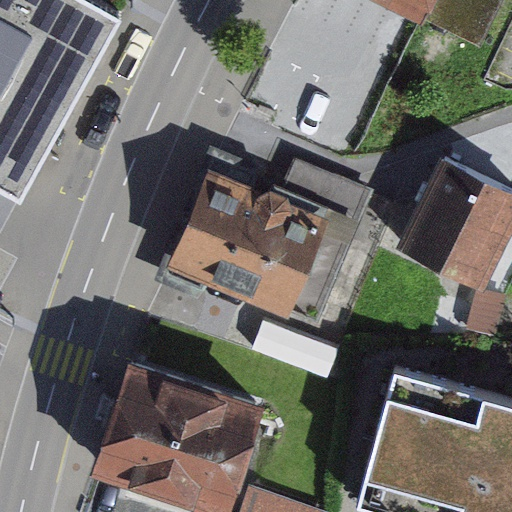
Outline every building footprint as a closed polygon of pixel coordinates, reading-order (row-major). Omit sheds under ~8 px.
[(128,0),(0,0),(0,164),(31,181),(128,0)] [(349,185),(216,132),(161,270),(295,323),(349,185)] [(503,276),(511,257),(511,170),(462,145),(417,233),(503,276)] [(284,390),(146,342),(107,454),(245,502),(284,390)] [(511,511),(511,386),(402,357),(367,490),(451,511),(511,511)] [(336,511),(336,501),(305,504),(261,498),(258,511),(336,511)]
